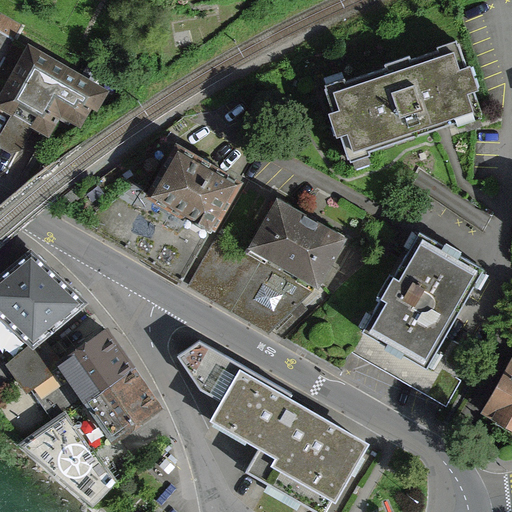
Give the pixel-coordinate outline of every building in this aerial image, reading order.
[(20,39),(0,76),(0,107),(47,132),(57,114),(77,125),(88,105),(97,110),(110,86),(20,39)] [(341,134),(348,155),(476,112),(469,93),(475,91),(468,68),(462,70),(454,46),(326,89),(333,110),(328,111),(336,136),(341,134)] [(242,181),(175,143),(145,197),(212,235),(242,181)] [(347,235),(277,198),(251,249),(320,285),(347,235)] [(423,366),(480,264),(416,229),(359,331),(423,366)] [(78,305),(31,256),(0,286),(0,306),(33,340),(37,345),(44,338),(78,305)] [(81,399),(133,367),(104,325),(61,358),(44,338),(37,345),(33,340),(5,363),(55,419),(81,399)] [(243,468),(320,511),(323,511),(365,441),(289,397),(290,394),(197,340),(176,354),(201,385),(220,396),(209,415),(257,444),(243,468)] [(511,424),(511,361),(485,410),(511,424)] [(55,419),(24,444),(87,495),(90,492),(115,474),(99,454),(113,443),(164,407),(133,367),(81,399),(55,419)] [(145,451),(115,474),(90,492),(111,511),(149,511),(176,486),(145,451)]
